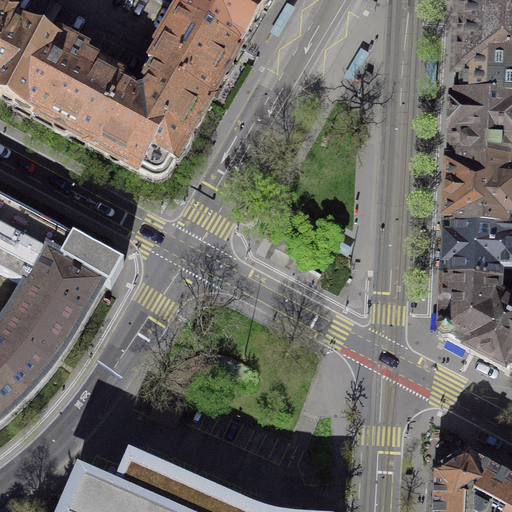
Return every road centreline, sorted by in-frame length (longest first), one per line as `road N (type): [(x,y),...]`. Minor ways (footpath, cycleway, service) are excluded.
road 1 (residential): [(384,357),(405,0)]
road 2 (residential): [(191,252),(67,432),(0,490)]
road 3 (residential): [(191,252),(336,0)]
road 4 (tertiary): [(191,252),(384,357)]
road 5 (tertiary): [(0,150),(191,252)]
road 6 (tertiary): [(384,357),(374,511)]
road 7 (tertiary): [(384,357),(511,425)]
